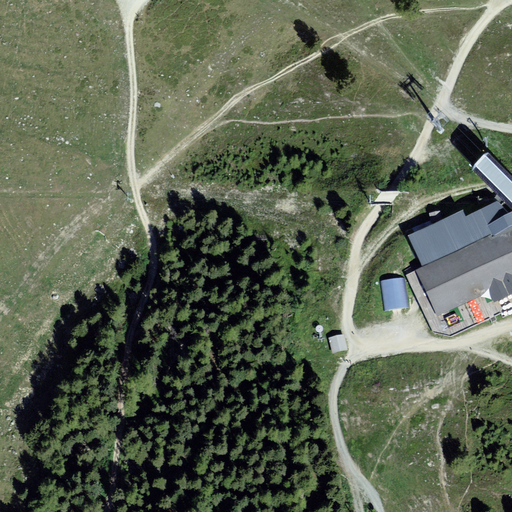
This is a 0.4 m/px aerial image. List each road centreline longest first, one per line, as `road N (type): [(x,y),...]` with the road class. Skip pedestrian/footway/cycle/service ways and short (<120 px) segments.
road 1 (track): [(498,4),(472,39),(415,161),(358,241),(346,319),(352,341),(368,355),(511,324)]
road 2 (track): [(104,511),(116,482),(130,337),(156,243),(130,147),(135,0)]
road 3 (track): [(380,511),(347,465),(336,424),(348,362),(368,355)]
road 4 (track): [(486,184),(410,210),(353,276)]
